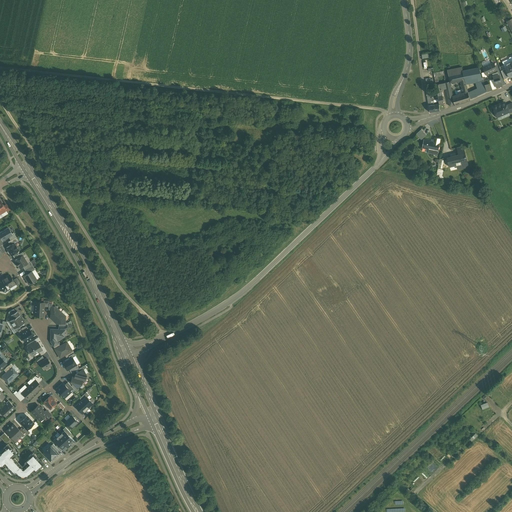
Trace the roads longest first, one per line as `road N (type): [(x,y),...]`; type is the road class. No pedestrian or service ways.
road 1 (track): [(388,117),(376,108),(0,68)]
road 2 (unclassified): [(150,342),(227,303),(382,159)]
road 3 (track): [(0,98),(106,268),(160,338)]
road 4 (secondary): [(27,169),(124,351)]
